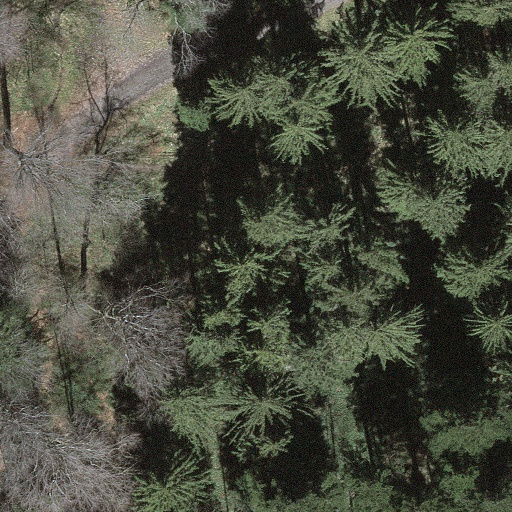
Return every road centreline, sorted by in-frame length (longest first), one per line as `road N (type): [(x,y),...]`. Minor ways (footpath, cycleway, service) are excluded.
road 1 (track): [(511,103),(442,99),(302,152),(213,167),(46,172)]
road 2 (track): [(316,0),(153,76),(91,120),(0,226)]
